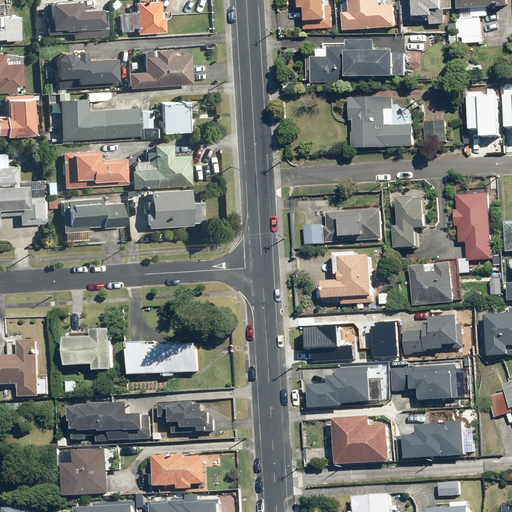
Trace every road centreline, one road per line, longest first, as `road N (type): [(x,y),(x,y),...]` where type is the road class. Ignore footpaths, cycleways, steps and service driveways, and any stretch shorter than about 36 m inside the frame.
road 1 (tertiary): [(261,265),(247,0)]
road 2 (residential): [(0,282),(261,265)]
road 3 (tertiary): [(276,511),(261,265)]
